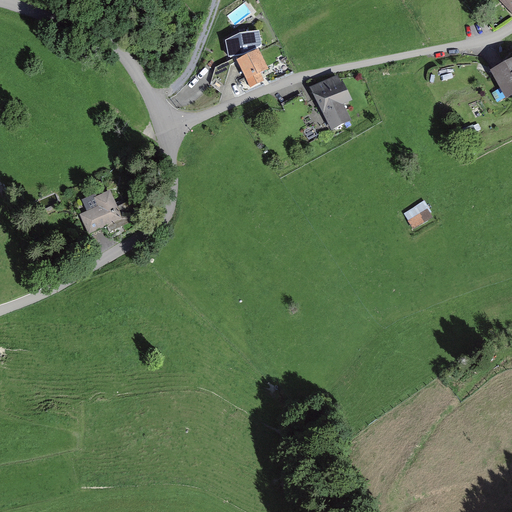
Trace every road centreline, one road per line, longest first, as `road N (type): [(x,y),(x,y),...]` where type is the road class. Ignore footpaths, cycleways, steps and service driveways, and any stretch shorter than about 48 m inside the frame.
road 1 (unclassified): [(511,29),(292,80),(167,130)]
road 2 (unclassified): [(167,130),(173,200),(163,220),(43,295),(0,310)]
road 3 (unclassified): [(152,100),(104,36),(0,1)]
road 4 (track): [(152,100),(191,70),(217,0)]
